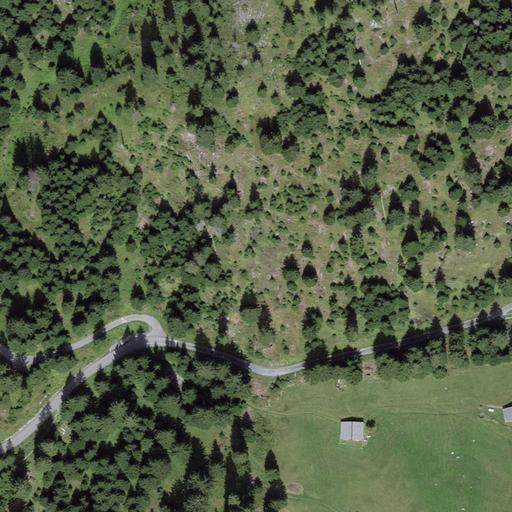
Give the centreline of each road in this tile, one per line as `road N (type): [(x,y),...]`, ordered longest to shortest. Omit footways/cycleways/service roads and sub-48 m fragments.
road 1 (track): [(154,340),(278,371),(511,305)]
road 2 (track): [(337,511),(281,490),(202,401),(132,345)]
road 3 (track): [(0,449),(104,361),(154,340)]
road 4 (track): [(0,347),(9,357),(33,360),(137,317),(152,324),(154,340)]
